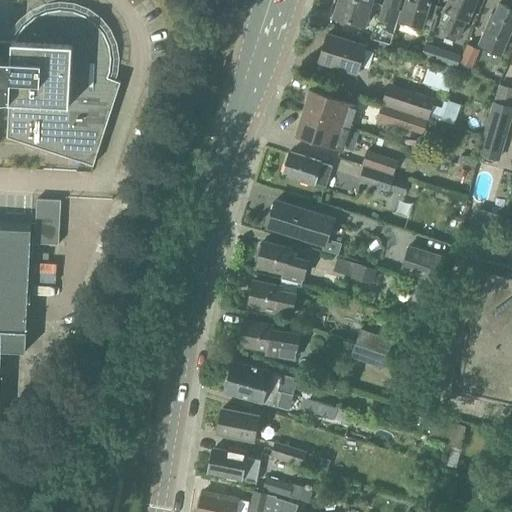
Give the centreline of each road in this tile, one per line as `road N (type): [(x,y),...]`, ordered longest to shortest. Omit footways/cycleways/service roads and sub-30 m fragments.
road 1 (tertiary): [(160,511),(210,216),(277,0)]
road 2 (unclassified): [(112,0),(135,33),(139,66),(102,185),(0,181)]
